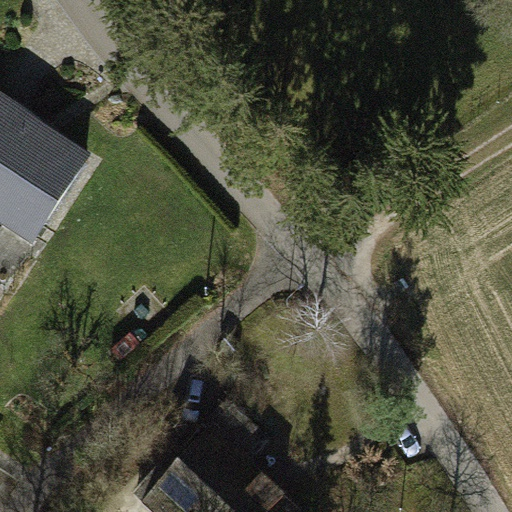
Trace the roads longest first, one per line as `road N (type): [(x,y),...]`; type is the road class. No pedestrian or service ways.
road 1 (residential): [(83,0),(318,262),(406,377),(492,511)]
road 2 (track): [(318,262),(511,137)]
